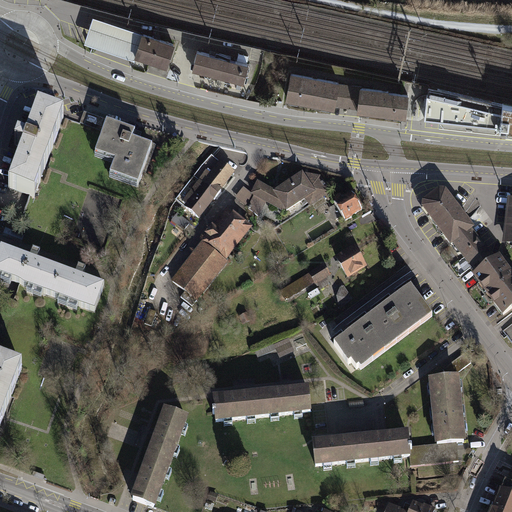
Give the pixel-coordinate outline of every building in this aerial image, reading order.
[(136,55),(143,31),(92,15),(83,42),(135,58),(136,55)] [(168,65),(176,41),(143,31),(136,55),(168,65)] [(244,81),(249,64),(198,50),(194,68),(244,81)] [(340,81),(287,72),(282,98),(335,108),(335,105),(340,81)] [(357,85),(340,81),(335,105),(354,108),(357,85)] [(407,93),(357,85),(354,108),(403,116),(407,93)] [(425,118),(441,120),(501,128),(504,128),(507,129),(511,129),(511,106),(429,88),(427,95),(425,118)] [(62,117),(36,107),(24,140),(17,137),(13,145),(22,149),(8,186),(32,196),(62,117)] [(500,132),(501,128),(441,120),(440,125),(500,132)] [(137,137),(109,128),(98,159),(118,165),(112,180),(140,190),(154,151),(135,145),(137,137)] [(212,157),(195,178),(219,196),(221,194),(223,191),(235,175),(212,157)] [(275,192),(259,183),(252,194),(244,187),(235,197),(260,218),(266,203),(283,212),(286,211),(288,213),(306,201),(311,208),(332,194),(321,177),(303,173),(275,192)] [(217,199),(219,196),(195,178),(177,202),(200,219),(214,201),(215,202),(217,199)] [(444,189),(418,209),(465,268),(502,316),(511,308),(511,275),(500,260),(462,212),(444,189)] [(362,213),(352,195),(336,204),(345,222),(362,213)] [(511,198),(508,198),(502,244),(511,245),(511,198)] [(229,210),(172,282),(198,302),(229,263),(227,261),(253,228),(229,210)] [(21,255),(2,248),(0,252),(0,277),(95,312),(105,286),(82,278),(21,255)] [(367,270),(358,253),(338,263),(347,281),(367,270)] [(288,302),(332,281),(326,267),(282,288),(288,302)] [(429,314),(409,288),(395,299),(374,315),(350,334),(335,345),(355,372),(429,314)] [(342,308),(354,302),(348,290),(336,296),(342,308)] [(276,345),(281,360),(296,355),(291,339),(276,345)] [(0,428),(21,369),(0,361),(0,428)] [(459,378),(429,381),(434,444),(434,447),(457,445),(465,444),(459,378)] [(234,399),(213,401),(215,424),(309,419),(308,395),(286,396),(234,399)] [(192,423),(167,414),(158,437),(142,480),(134,501),(159,510),(192,423)] [(335,443),(313,445),(316,471),(411,462),(408,436),(382,438),(335,443)] [(412,465),(459,461),(458,452),(457,445),(434,447),(434,444),(410,446),(412,465)] [(511,511),(511,484),(508,483),(497,511),(496,511),(511,511)]
